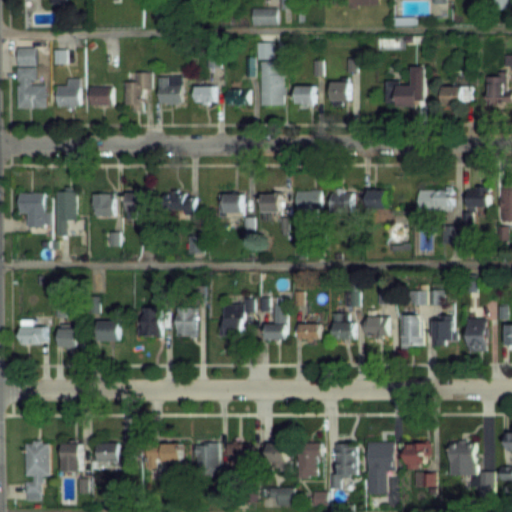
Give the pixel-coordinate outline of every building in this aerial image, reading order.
[(278,23),(278,7),(253,7),(253,23),(278,23)] [(274,43),(260,42),(259,55),(272,57),(274,43)] [(19,106),(47,106),(47,82),(37,82),(37,46),(19,46),(19,106)] [(73,61),(73,48),(56,48),(56,61),(73,61)] [(286,103),(286,59),(262,59),(262,103),(286,103)] [(128,80),(128,109),(145,109),(145,88),(153,88),(153,71),(138,71),(138,80),(128,80)] [(511,74),(489,75),(489,102),(511,101),(511,74)] [(161,103),(183,103),(183,76),(161,76),(161,103)] [(59,106),(81,106),(81,77),(67,77),(67,83),(59,83),(59,106)] [(333,79),(333,104),(351,104),(351,79),(333,79)] [(317,103),(317,83),(298,83),(298,103),(317,103)] [(387,83),(387,104),(427,104),(427,83),(387,83)] [(114,85),(92,85),(92,103),(114,103),(114,85)] [(216,102),(216,85),(196,85),(196,102),(216,102)] [(445,85),(445,103),(473,103),(473,85),(445,85)] [(251,104),(251,89),(229,89),(229,104),(251,104)] [(511,219),(511,182),(503,183),(503,220),(511,219)] [(492,186),(469,186),(469,208),(492,208),(492,186)] [(78,189),(59,189),(59,233),(69,233),(69,220),(78,220),(78,189)] [(297,189),(297,208),(322,208),(322,189),(297,189)] [(333,189),(333,210),(355,210),(355,189),(333,189)] [(388,189),(366,189),(366,209),(388,209),(388,189)] [(454,210),(454,189),(421,189),(421,210),(454,210)] [(264,219),(281,219),(281,191),(264,191),(264,219)] [(21,192),(21,213),(29,213),(29,225),(51,225),(51,192),(21,192)] [(95,214),(116,214),(116,192),(95,192),(95,214)] [(150,211),(150,192),(128,192),(128,211),(150,211)] [(221,213),(246,213),(246,192),(221,192),(221,213)] [(169,211),(198,211),(198,193),(169,193),(169,211)] [(226,300),(226,335),(246,334),(246,309),(255,309),(255,300),(226,300)] [(164,334),(164,305),(145,305),(145,334),(164,334)] [(180,305),(180,335),(199,335),(199,305),(180,305)] [(288,305),(277,305),(277,321),(268,321),(268,338),(288,338),(288,305)] [(334,312),(334,337),(356,337),(356,312),(334,312)] [(391,336),(391,314),(367,314),(367,336),(391,336)] [(424,347),(424,315),(402,315),(402,347),(424,347)] [(101,339),(122,339),(122,318),(101,318),(101,339)] [(437,343),(457,343),(457,318),(437,318),(437,343)] [(471,350),(490,350),(490,318),(471,318),(471,350)] [(49,343),(49,325),(35,325),(35,320),(23,320),(23,343),(49,343)] [(322,322),(301,322),(301,338),(322,338),(322,322)] [(62,346),(86,346),(86,325),(62,325),(62,346)] [(51,475),(51,440),(28,440),(28,499),(42,499),(42,475),(51,475)] [(479,441),(452,441),(452,473),(474,474),(473,483),(482,483),(482,495),(496,495),(496,470),(482,470),(482,477),(478,477),(479,441)] [(65,470),(83,470),(83,442),(65,442),(65,470)] [(125,462),(125,442),(100,442),(100,462),(125,462)] [(199,471),(221,471),(221,442),(199,442),(199,471)] [(232,469),(255,469),(255,442),(232,442),(232,469)] [(322,442),(299,442),(299,476),(322,476),(322,442)] [(369,442),(369,493),(388,493),(388,469),(396,469),(396,442),(369,442)] [(432,442),(407,442),(407,466),(432,466),(432,442)] [(338,443),(338,475),(358,475),(358,443),(338,443)] [(269,444),(269,469),(290,469),(290,444),(269,444)] [(163,470),(185,470),(185,445),(163,445),(163,470)] [(511,478),(511,464),(503,465),(503,479),(511,478)]
